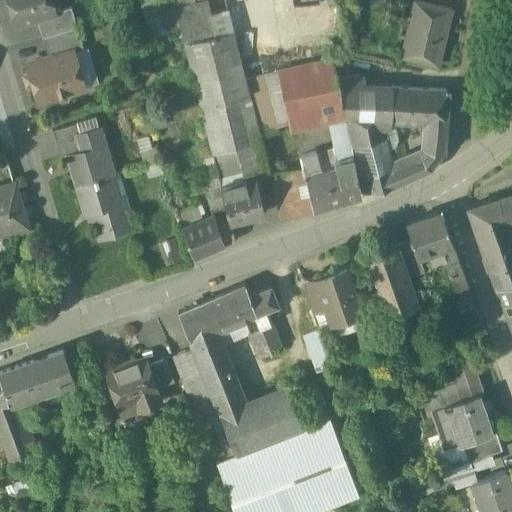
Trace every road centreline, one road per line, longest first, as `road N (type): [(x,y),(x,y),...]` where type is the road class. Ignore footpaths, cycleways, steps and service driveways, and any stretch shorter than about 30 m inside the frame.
road 1 (tertiary): [(80,326),(387,210),(444,179)]
road 2 (residential): [(0,67),(80,326)]
road 3 (residential): [(511,370),(444,179)]
road 4 (residential): [(481,0),(462,143),(471,162)]
